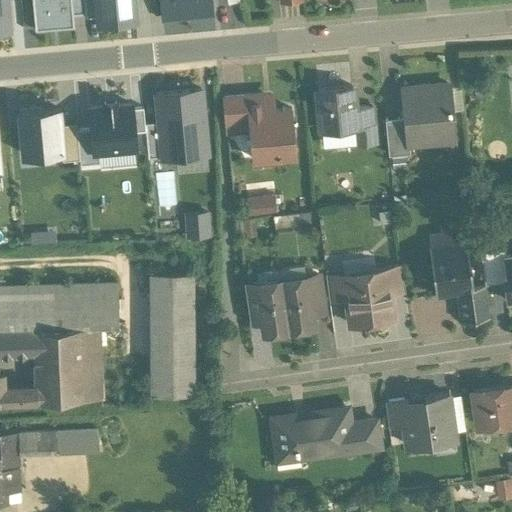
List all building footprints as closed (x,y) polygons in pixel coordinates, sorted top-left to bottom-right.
[(32,0),(35,29),(74,26),(73,14),(71,0),(32,0)] [(71,0),(73,14),(86,13),(84,0),(71,0)] [(84,0),(86,13),(86,17),(98,16),(96,0),(84,0)] [(96,0),(98,16),(98,20),(114,18),(114,22),(134,20),(135,20),(134,5),(133,6),(132,0),(96,0)] [(159,0),(161,18),(187,16),(185,0),(159,0)] [(185,0),(187,16),(212,14),(210,0),(185,0)] [(449,83),(402,88),(404,116),(407,132),(453,128),(449,83)] [(351,85),(317,88),(321,129),(354,125),(352,107),(353,107),(351,85)] [(156,93),(159,121),(162,155),(206,151),(200,88),(156,93)] [(291,107),(265,109),(264,93),(245,95),(247,119),(251,157),(295,153),(291,107)] [(245,95),(221,97),(224,121),(247,119),(245,95)] [(91,127),(94,150),(98,150),(135,147),(133,130),(131,107),(131,103),(117,104),(117,100),(103,102),(103,105),(90,106),(91,127)] [(34,104),(18,105),(23,153),(62,149),(60,124),(58,108),(35,110),(34,104)] [(353,107),(352,107),(354,125),(356,144),(376,142),(372,105),(353,107)] [(143,106),(131,107),(133,130),(145,129),(144,122),(143,106)] [(404,116),(384,118),(388,154),(408,152),(408,144),(407,132),(404,116)] [(148,157),(162,155),(159,121),(144,122),(145,129),(148,157)] [(62,149),(63,159),(79,157),(77,128),(76,122),(60,124),(62,149)] [(355,144),(354,125),(321,129),(323,146),(355,144)] [(91,127),(77,128),(79,157),(80,163),(99,161),(98,150),(94,150),(91,127)] [(453,129),(407,132),(408,144),(454,140),(453,129)] [(274,192),(250,194),(252,213),(276,210),(274,192)] [(209,209),(183,210),(184,236),(210,234),(209,209)] [(389,210),(374,209),(373,226),(389,228),(389,210)] [(465,237),(427,242),(434,294),(456,291),(455,285),(472,283),(465,237)] [(503,247),(480,250),(484,281),(484,282),(504,279),(503,271),(506,270),(504,255),(504,254),(503,247)] [(511,253),(504,254),(504,255),(506,270),(503,271),(504,279),(507,299),(511,298),(511,253)] [(400,263),(387,265),(387,267),(386,267),(389,291),(404,289),(400,263)] [(386,267),(343,273),(348,308),(360,306),(362,321),(364,321),(367,324),(374,323),(377,319),(393,317),(389,291),(386,267)] [(191,269),(148,268),(147,390),(190,390),(191,269)] [(305,274),(281,278),(287,325),(312,322),(310,306),(309,306),(305,280),(306,280),(305,274)] [(281,278),(255,281),(256,287),(257,287),(261,313),(260,313),(262,329),(287,325),(281,278)] [(306,280),(305,280),(309,306),(310,306),(322,304),(318,278),(306,280)] [(115,279),(0,283),(0,328),(31,328),(78,327),(99,326),(117,326),(115,279)] [(472,283),(455,285),(456,291),(459,319),(488,315),(484,282),(484,281),(472,283)] [(256,287),(244,289),(248,315),(260,313),(261,313),(257,287),(256,287)] [(99,326),(78,327),(79,361),(99,360),(98,343),(99,326)] [(79,361),(78,327),(31,328),(32,352),(32,362),(79,361)] [(31,328),(0,328),(0,352),(32,352),(31,328)] [(79,361),(32,362),(33,383),(33,399),(99,396),(100,396),(100,380),(99,360),(79,361)] [(116,379),(100,380),(100,396),(99,396),(99,402),(146,400),(146,376),(135,377),(135,372),(115,373),(116,379)] [(33,383),(19,384),(19,399),(33,399),(33,383)] [(19,384),(0,384),(0,400),(19,399),(19,384)] [(511,385),(500,387),(500,385),(471,388),(476,424),(511,420),(510,414),(511,413),(511,385)] [(424,397),(406,399),(406,396),(384,399),(388,425),(403,423),(406,444),(454,437),(447,391),(423,394),(424,397)] [(347,406),(291,414),(291,412),(271,414),(276,450),(293,447),(294,454),(352,447),(349,421),(347,406)] [(374,417),(349,421),(352,447),(378,443),(374,417)] [(97,427),(57,429),(58,450),(98,448),(97,427)] [(57,429),(16,431),(17,444),(17,453),(58,450),(57,429)] [(16,431),(0,432),(0,444),(16,444),(17,444),(16,431)] [(16,444),(0,444),(0,457),(16,457),(16,444)] [(0,500),(7,501),(7,489),(19,489),(17,457),(16,457),(0,457),(0,500)] [(511,474),(493,477),(495,495),(511,493),(511,474)]
